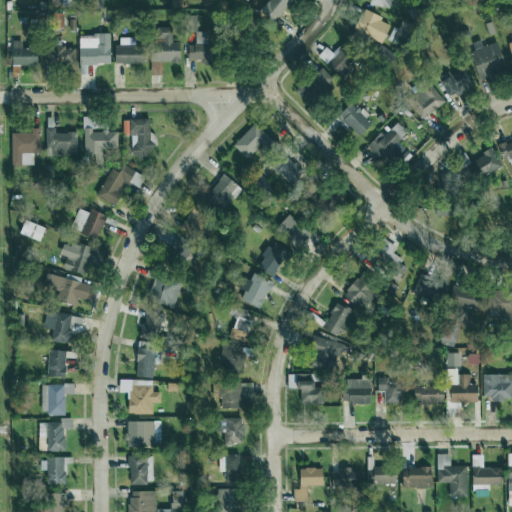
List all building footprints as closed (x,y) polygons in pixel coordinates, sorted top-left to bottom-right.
[(289,0),(266,0),(256,12),(269,23),(289,0)] [(367,0),(367,5),(388,8),(388,0),(367,0)] [(380,42),(387,25),(379,22),(381,17),(360,9),(352,32),(380,42)] [(61,26),(60,13),(49,14),(50,27),(61,26)] [(194,33),(194,16),(182,16),(182,33),(194,33)] [(177,63),(177,44),(170,44),(170,27),(154,28),(154,44),(148,44),(149,64),(148,64),(148,76),(159,75),(159,63),(177,63)] [(208,32),(193,33),(194,45),(185,45),(185,62),(209,61),(208,32)] [(108,34),(76,34),(77,65),(108,64),(108,34)] [(9,66),(34,65),(34,48),(19,48),(19,40),(9,41),(9,66)] [(466,52),(477,83),(506,72),(495,42),(466,52)] [(72,49),(60,49),(60,43),(43,43),(42,65),(72,66),(72,49)] [(141,45),(112,45),(111,63),(141,64),(141,45)] [(330,53),(323,47),(315,56),(340,79),(354,64),(336,47),(330,53)] [(473,85),(462,64),(435,78),(446,98),(473,85)] [(292,92),(307,108),(333,84),(317,67),(292,92)] [(404,97),(417,119),(443,104),(430,82),(404,97)] [(348,103),(334,116),(355,138),(369,124),(348,103)] [(148,119),(128,119),(128,157),(143,158),(143,151),(152,151),(152,138),(148,138),(148,119)] [(81,153),(115,152),(115,131),(89,132),(89,121),(81,122),(81,153)] [(364,146),(387,168),(395,159),(401,164),(409,155),(395,142),(404,133),(394,123),(381,136),(377,133),(364,146)] [(230,146),(246,161),(267,139),(251,124),(230,146)] [(74,133),(53,133),(52,128),(43,128),(43,156),(74,156),(74,133)] [(8,133),(7,166),(31,166),(31,153),(37,153),(38,129),(29,129),(29,134),(8,133)] [(511,135),(511,140),(495,145),(499,161),(511,156),(511,134),(511,135)] [(469,159),(477,177),(498,167),(490,150),(469,159)] [(268,165),(286,184),(299,172),(281,153),(268,165)] [(470,172),(461,153),(451,158),(460,176),(470,172)] [(126,181),(135,186),(141,178),(122,166),(117,174),(109,169),(93,195),(110,206),(126,181)] [(237,187),(219,175),(207,193),(204,191),(199,199),(220,213),(237,187)] [(433,215),(446,215),(446,203),(433,203),(433,215)] [(194,234),(207,219),(192,207),(180,222),(194,234)] [(94,239),(103,215),(87,209),(86,212),(76,208),(68,228),(94,239)] [(273,232),(299,247),(309,230),(283,214),(273,232)] [(43,228),(21,219),(15,233),(37,242),(43,228)] [(155,240),(166,245),(161,257),(180,265),(189,246),(159,233),(155,240)] [(394,248),(381,237),(368,254),(382,265),(378,270),(393,282),(406,266),(390,253),(394,248)] [(59,267),(83,276),(88,262),(94,264),(99,252),(62,239),(56,254),(63,256),(59,267)] [(270,276),(282,254),(266,245),(254,267),(270,276)] [(145,299),(171,307),(179,281),(153,273),(145,299)] [(269,282),(250,273),(247,280),(239,277),(234,287),(242,291),(237,300),(257,309),(269,282)] [(73,305),(75,298),(89,302),(93,286),(44,274),(40,287),(56,291),(54,300),(73,305)] [(339,294),(357,309),(372,292),(354,277),(339,294)] [(432,303),(438,285),(416,277),(410,295),(432,303)] [(467,311),(467,308),(476,308),(477,290),(449,289),(448,311),(467,311)] [(486,318),(511,316),(511,291),(485,292),(486,318)] [(319,328),(334,337),(350,310),(334,302),(319,328)] [(227,338),(245,342),(250,321),(245,320),(246,310),(227,306),(226,315),(232,316),(227,338)] [(139,333),(157,337),(162,314),(144,309),(139,333)] [(48,340),(66,343),(69,322),(79,323),(80,316),(43,311),(41,328),(49,329),(48,340)] [(308,366),(332,373),(341,344),(307,334),(303,347),(313,351),(308,366)] [(133,376),(150,377),(152,344),(135,343),(133,376)] [(217,368),(237,369),(239,346),(218,345),(217,368)] [(62,377),(63,350),(45,350),(44,376),(62,377)] [(285,388),(297,388),(298,405),(320,404),(319,387),(310,388),(309,373),(284,374),(285,388)] [(446,402),(474,402),(474,384),(467,384),(467,374),(446,374),(446,402)] [(509,374),(480,375),(481,396),(489,396),(489,400),(509,399),(509,374)] [(382,402),(399,402),(399,378),(375,378),(374,392),(382,392),(382,402)] [(341,380),(341,403),(367,403),(367,379),(341,380)] [(150,414),(150,402),(158,402),(158,392),(150,391),(150,381),(116,380),(116,392),(125,392),(125,414),(150,414)] [(240,408),(239,393),(248,393),(248,383),(209,384),(210,398),(218,398),(218,408),(240,408)] [(62,414),(62,394),(72,394),(71,384),(39,384),(39,414),(62,414)] [(440,403),(440,384),(410,385),(410,404),(440,403)] [(213,432),(221,432),(221,444),(239,444),(240,418),(214,417),(213,432)] [(37,451),(62,451),(62,429),(69,429),(69,418),(58,418),(58,422),(36,422),(37,451)] [(124,421),(123,447),(151,448),(151,436),(158,436),(158,421),(124,421)] [(448,466),(448,454),(435,454),(434,483),(447,483),(447,496),(464,496),(465,466),(448,466)] [(126,456),(126,484),(152,484),(151,455),(126,456)] [(216,455),(217,472),(223,471),(223,481),(238,480),(237,455),(216,455)] [(481,455),(469,455),(470,486),(498,486),(498,467),(481,467),(481,455)] [(364,484),(392,484),(392,467),(371,466),(371,456),(364,456),(364,484)] [(44,483),(66,483),(66,458),(38,457),(38,470),(45,470),(44,483)] [(399,468),(399,488),(429,487),(429,467),(399,468)] [(291,502),(304,501),(304,486),(320,485),(319,468),(296,468),(297,489),(290,489),(291,502)] [(336,469),(336,473),(328,473),(329,487),(356,486),(355,468),(336,469)] [(237,511),(237,489),(214,489),(214,511),(237,511)] [(152,511),(153,491),(126,491),(126,511),(152,511)] [(153,511),(183,511),(183,491),(168,491),(169,509),(153,509),(153,511)] [(45,509),(61,510),(62,493),(45,493),(45,509)]
